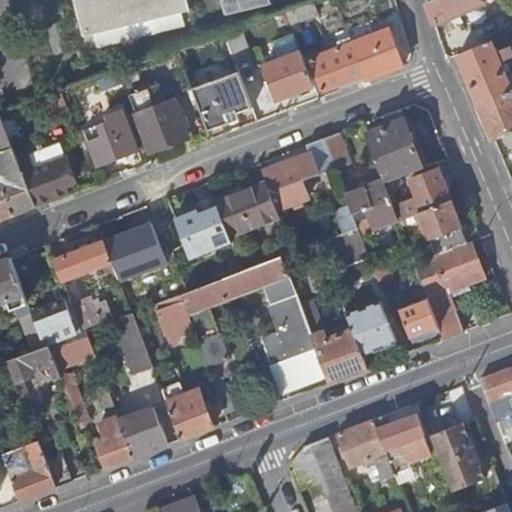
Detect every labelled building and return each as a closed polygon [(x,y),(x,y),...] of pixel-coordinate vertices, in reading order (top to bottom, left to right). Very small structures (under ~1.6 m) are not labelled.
[(73,0),(83,34),(91,31),(94,45),(183,24),(180,10),(189,8),(186,0),(73,0)] [(269,3),(268,0),(220,0),(224,14),(269,3)] [(429,0),(427,1),(433,21),(480,0),(429,0)] [(288,18),(289,22),(317,12),(313,1),(285,10),(288,18)] [(367,78),(402,65),(388,28),(376,32),(370,19),(345,29),(351,41),(352,41),(365,74),(367,78)] [(239,27),(223,33),(231,52),(234,60),(249,54),(239,27)] [(351,41),(345,29),(334,33),(339,45),(309,57),(322,90),(365,74),(352,41),(351,41)] [(272,100),(313,85),(293,31),(270,40),(276,58),(264,62),(274,90),(269,92),(272,100)] [(498,41),(496,36),(458,53),(478,102),(510,88),(499,61),(511,55),(511,52),(509,45),(495,51),(492,44),(498,41)] [(237,113),(252,107),(238,70),(191,87),(207,130),(228,122),(230,123),(231,123),(233,123),(235,123),(236,122),(237,121),(238,119),(239,118),(237,113)] [(150,148),(186,134),(173,99),(165,102),(158,82),(130,94),(150,148)] [(511,91),(510,88),(478,102),(493,139),(511,131),(511,91)] [(123,155),(128,169),(143,163),(138,149),(122,108),(107,114),(109,120),(83,130),(97,165),(123,155)] [(0,217),(34,205),(16,158),(0,116),(0,167),(2,172),(0,177),(0,217)] [(383,178),(384,182),(423,167),(403,118),(365,132),(383,178)] [(335,167),(335,168),(351,162),(339,132),(323,138),(335,167)] [(266,181),(277,210),(308,198),(301,180),(335,167),(323,138),(305,144),(309,152),(262,170),(266,181)] [(16,158),(34,205),(66,192),(62,181),(73,177),(60,142),(16,158)] [(393,206),(398,218),(398,219),(450,199),(438,168),(410,179),(417,197),(393,206)] [(357,226),(360,232),(398,218),(393,206),(393,205),(384,182),(383,178),(345,193),(349,203),(357,226)] [(230,235),(279,216),(277,210),(266,181),(216,200),(230,235)] [(450,199),(398,219),(403,231),(422,224),(423,227),(417,229),(421,240),(427,238),(433,254),(434,254),(467,241),(450,199)] [(172,215),(190,262),(234,246),(230,235),(216,200),(172,215)] [(342,231),(357,226),(349,203),(334,209),(342,231)] [(164,217),(104,240),(112,262),(118,278),(135,272),(129,256),(172,239),(164,217)] [(330,269),(368,253),(360,232),(357,226),(342,231),(319,241),(330,269)] [(112,262),(104,240),(55,259),(63,281),(112,262)] [(433,254),(414,262),(416,266),(442,332),(444,338),(464,330),(448,291),(485,276),(470,240),(467,241),(434,254),(433,254)] [(315,341),(312,333),(310,328),(304,310),(282,255),(243,270),(181,294),(197,336),(212,330),(204,306),(265,283),(290,350),(315,341)] [(384,255),(371,260),(379,280),(392,275),(384,255)] [(32,311),(11,257),(0,261),(0,302),(9,299),(13,308),(16,307),(32,351),(46,345),(32,311)] [(442,332),(416,266),(400,273),(410,297),(404,299),(407,304),(399,307),(413,343),(442,332)] [(392,275),(379,280),(386,300),(400,295),(392,275)] [(347,312),(341,296),(328,301),(340,332),(328,337),(324,328),(312,333),(315,341),(318,348),(328,374),(331,382),(359,371),(369,367),(363,353),(347,312)] [(64,298),(32,311),(46,345),(49,344),(76,334),(69,318),(72,316),(64,298)] [(381,299),(347,312),(363,353),(397,340),(381,299)] [(86,330),(95,327),(85,302),(74,307),(83,331),(86,330)] [(187,321),(180,302),(154,311),(166,341),(183,334),(179,324),(187,321)] [(304,310),(310,328),(321,323),(314,306),(304,310)] [(154,366),(133,312),(132,312),(113,320),(134,373),(154,366)] [(83,331),(76,334),(49,344),(61,376),(81,427),(85,425),(90,418),(66,357),(93,346),(86,330),(83,331)] [(49,344),(46,345),(32,351),(10,359),(17,380),(34,374),(35,372),(41,370),(40,367),(49,364),(54,378),(61,376),(49,344)] [(328,374),(318,348),(273,365),(282,391),(328,374)] [(216,365),(209,367),(221,398),(228,395),(216,365)] [(511,366),(482,378),(491,401),(510,394),(511,393),(511,366)] [(181,438),(213,426),(202,396),(188,401),(180,383),(163,389),(181,438)] [(26,384),(20,386),(35,428),(42,426),(26,384)] [(95,442),(105,467),(135,455),(121,419),(111,392),(102,396),(112,419),(104,422),(106,428),(101,430),(104,439),(95,442)] [(511,398),(510,394),(491,401),(504,434),(511,431),(511,398)] [(222,403),(226,413),(234,410),(230,400),(222,403)] [(121,419),(135,455),(168,443),(154,406),(121,419)] [(386,424),(383,415),(374,419),(387,452),(392,463),(398,461),(408,457),(409,461),(432,452),(417,412),(386,424)] [(446,429),(431,434),(453,491),(486,478),(485,477),(483,478),(479,468),(482,467),(469,434),(466,434),(462,424),(464,423),(464,422),(462,423),(459,416),(444,423),(446,429)] [(387,452),(374,419),(340,432),(352,465),(387,452)] [(351,489),(330,435),(306,445),(290,466),(300,492),(329,481),(335,496),(351,489)] [(0,506),(20,499),(13,482),(8,468),(2,453),(0,454),(0,506)] [(44,453),(8,468),(20,499),(57,485),(47,460),(44,453)] [(47,460),(57,485),(73,479),(63,454),(47,460)] [(401,469),(398,461),(392,463),(394,470),(395,472),(401,469)] [(405,479),(401,469),(395,472),(399,482),(405,479)] [(395,472),(394,470),(383,475),(389,490),(400,486),(399,482),(395,472)] [(359,511),(351,489),(335,496),(329,498),(334,511),(359,511)] [(509,503),(505,493),(491,499),(494,508),(509,503)] [(198,511),(194,499),(163,511),(198,511)]
